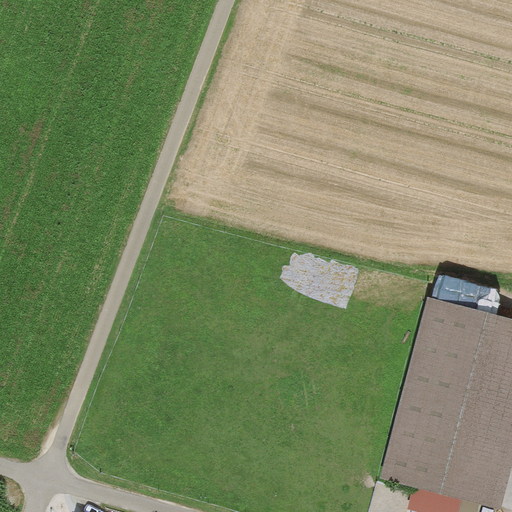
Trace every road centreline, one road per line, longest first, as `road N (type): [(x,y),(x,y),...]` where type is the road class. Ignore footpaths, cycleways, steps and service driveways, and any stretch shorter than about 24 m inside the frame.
road 1 (track): [(46,480),(225,0)]
road 2 (residential): [(165,511),(46,480)]
